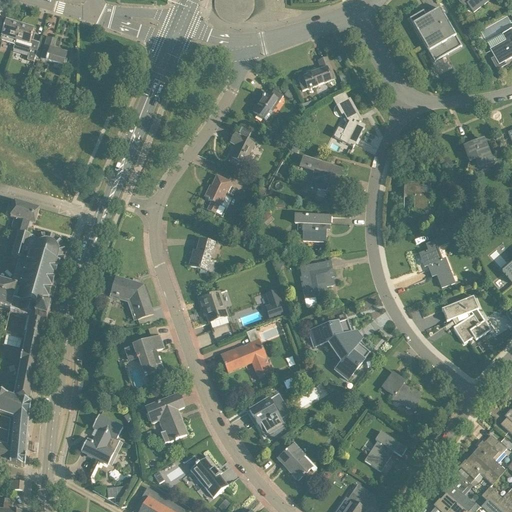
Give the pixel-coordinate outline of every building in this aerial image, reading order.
[(473,13),(490,1),(489,0),(459,0),(461,2),(463,0),(468,0),(471,3),(467,6),(473,13)] [(462,48),(440,10),(429,16),(432,20),(429,21),(423,12),(409,20),(430,55),(431,54),(430,53),(442,46),(447,56),(462,48)] [(20,26),(6,22),(0,41),(14,45),(20,26)] [(13,48),(12,51),(28,55),(27,61),(33,63),(37,52),(39,43),(33,42),(31,41),(32,36),(33,32),(34,30),(20,26),(14,45),(13,48)] [(499,66),(503,63),(511,58),(511,29),(503,35),(507,42),(491,51),(499,66)] [(56,42),(56,41),(53,40),(52,40),(47,39),(41,60),(63,67),(67,54),(52,50),(55,41),(56,42)] [(310,90),(313,89),(335,80),(334,80),(327,60),(319,63),(322,71),(305,77),(303,78),(305,83),(299,86),(302,93),(310,90)] [(294,94),(288,90),(284,96),(290,100),(294,94)] [(282,97),(279,95),(274,91),(270,97),(267,95),(265,98),(263,97),(262,98),(264,99),(258,107),(257,106),(252,113),(266,122),(272,114),(269,112),(277,101),(278,103),(282,97)] [(333,138),(341,142),(352,148),(352,149),(353,149),(364,128),(359,125),(360,124),(361,123),(349,101),(350,101),(349,101),(337,107),(342,115),(344,114),(352,129),(350,134),(346,134),(338,129),(333,138)] [(314,109),(311,102),(302,106),(304,112),(314,109)] [(248,139),(251,133),(243,129),(240,135),(248,139)] [(301,144),(309,143),(309,137),(308,129),(300,130),(300,138),(301,144)] [(231,158),(248,167),(252,159),(248,157),(254,146),(235,136),(231,144),(237,147),(231,158)] [(464,149),(465,150),(470,163),(476,161),(479,169),(493,164),(486,149),(487,148),(484,141),(464,149)] [(294,144),(291,153),(297,154),(300,145),(294,144)] [(327,165),(318,163),(318,162),(303,157),(299,170),(313,174),(311,180),(312,181),(310,188),(319,191),(319,194),(325,193),(328,194),(328,193),(333,195),(336,187),(337,187),(342,171),(326,166),(327,165)] [(206,199),(205,201),(208,203),(209,202),(211,203),(211,204),(207,211),(215,215),(222,218),(231,200),(226,198),(232,185),(217,178),(217,177),(211,189),(209,193),(208,192),(205,198),(206,199)] [(429,213),(430,186),(415,186),(415,185),(405,185),(403,185),(403,200),(414,200),(415,213),(429,213)] [(25,340),(43,344),(47,323),(47,322),(49,315),(50,312),(50,310),(64,258),(62,254),(65,254),(64,247),(61,248),(60,246),(62,244),(58,239),(56,241),(54,239),(54,237),(48,235),(47,237),(45,237),(44,235),(38,237),(39,239),(36,241),(34,239),(26,236),(30,224),(35,225),(39,210),(15,203),(10,218),(14,219),(11,229),(20,231),(19,234),(12,258),(19,260),(13,283),(13,284),(12,287),(10,297),(5,296),(4,300),(12,302),(9,311),(29,317),(25,340)] [(330,218),(308,217),(295,216),(295,225),(304,225),(303,243),(325,244),(326,226),(330,226),(330,218)] [(437,250),(448,245),(445,239),(426,246),(429,252),(427,253),(427,252),(425,253),(425,254),(420,256),(420,255),(425,268),(428,267),(432,278),(437,276),(442,289),(455,284),(445,259),(441,261),(437,250)] [(190,268),(207,272),(215,246),(200,241),(195,259),(192,258),(190,268)] [(277,262),(274,268),(280,271),(283,265),(277,262)] [(511,284),(511,264),(502,273),(511,284)] [(333,278),(332,270),(316,273),(315,266),(299,269),(303,290),(302,290),(305,307),(308,309),(310,308),(311,306),(312,306),(317,305),(315,299),(327,296),(326,289),(332,287),(331,279),(333,278)] [(116,279),(110,299),(111,299),(112,296),(127,300),(128,296),(134,298),(137,307),(133,309),(130,310),(134,322),(153,315),(143,287),(137,285),(136,287),(132,286),(132,283),(116,279)] [(0,308),(9,311),(12,302),(4,300),(5,296),(10,297),(12,287),(0,283),(0,308)] [(273,292),(268,295),(272,307),(278,304),(273,292)] [(219,294),(201,300),(208,325),(227,318),(219,294)] [(442,311),(447,324),(451,322),(456,328),(453,330),(464,345),(474,339),(476,342),(491,332),(484,323),(479,326),(473,316),(470,318),(468,315),(478,311),(473,298),(442,311)] [(328,344),(340,361),(342,364),(335,372),(347,382),(370,354),(358,344),(362,341),(356,333),(352,336),(347,321),(309,333),(314,348),(328,344)] [(150,338),(157,335),(155,328),(148,330),(150,338)] [(132,348),(125,350),(128,360),(138,356),(139,360),(145,377),(162,371),(157,356),(155,357),(154,353),(163,350),(159,339),(132,348)] [(43,344),(25,340),(14,399),(0,395),(0,415),(10,418),(13,419),(19,419),(20,417),(23,417),(23,419),(28,420),(28,419),(29,420),(31,405),(30,404),(41,346),(42,346),(43,344)] [(228,374),(252,364),(258,380),(273,374),(269,366),(266,367),(263,360),(266,359),(259,341),(250,344),(251,345),(233,352),(221,357),(221,356),(220,357),(225,368),(228,374)] [(293,386),(299,384),(313,378),(311,373),(291,381),(293,386)] [(394,397),(392,401),(414,410),(421,395),(412,392),(412,391),(411,390),(410,392),(406,390),(401,387),(404,383),(392,375),(382,389),(394,397)] [(160,435),(165,445),(178,440),(187,436),(181,422),(179,423),(177,416),(178,415),(177,412),(184,409),(179,396),(145,410),(151,423),(158,420),(164,433),(160,435)] [(278,396),(268,401),(249,412),(265,438),(284,426),(280,421),(290,415),(278,396)] [(511,436),(511,411),(508,415),(509,416),(501,426),(508,433),(511,436)] [(0,461),(6,463),(7,448),(11,450),(13,419),(0,415),(0,461)] [(7,448),(6,463),(21,468),(25,468),(26,457),(25,457),(25,453),(27,454),(27,452),(25,452),(26,444),(27,444),(28,443),(26,443),(27,435),(28,435),(28,434),(27,434),(28,426),(29,426),(29,425),(28,425),(28,420),(23,419),(23,417),(20,417),(19,419),(13,419),(11,450),(7,448)] [(122,428),(107,421),(98,417),(92,429),(98,432),(93,443),(87,440),(81,453),(108,466),(120,441),(117,440),(122,428)] [(360,452),(368,457),(364,463),(381,473),(379,472),(388,459),(390,460),(390,459),(386,457),(390,451),(401,459),(407,450),(381,433),(375,441),(377,443),(370,454),(362,449),(360,452)] [(478,449),(472,455),(499,479),(505,472),(495,463),(506,450),(491,437),(485,443),(479,450),(478,449)] [(298,482),(310,470),(301,460),(305,457),(294,445),(278,460),(298,482)] [(465,480),(470,485),(479,475),(492,487),(499,479),(472,455),(463,466),(464,466),(461,470),(469,477),(465,480)] [(207,458),(190,472),(213,500),(228,488),(216,473),(218,471),(207,458)] [(159,485),(165,481),(160,473),(154,477),(159,485)] [(461,495),(470,485),(465,480),(462,484),(454,477),(448,484),(447,483),(440,491),(445,495),(446,494),(466,511),(469,511),(474,506),(461,495)] [(12,492),(23,493),(24,484),(13,483),(12,492)] [(120,499),(123,499),(128,488),(117,489),(118,499),(115,500),(116,505),(121,505),(120,499)] [(185,511),(147,489),(133,511),(185,511)] [(511,511),(511,491),(511,490),(502,500),(490,489),(482,498),(487,503),(489,501),(500,511),(511,511)] [(117,499),(116,491),(108,492),(109,499),(117,499)] [(372,506),(353,493),(346,503),(350,505),(345,511),(365,511),(370,505),(372,507),(372,506)] [(469,511),(466,511),(446,494),(445,495),(437,504),(438,505),(435,509),(438,511),(469,511)] [(500,511),(489,501),(487,503),(482,509),(485,511),(500,511)]
